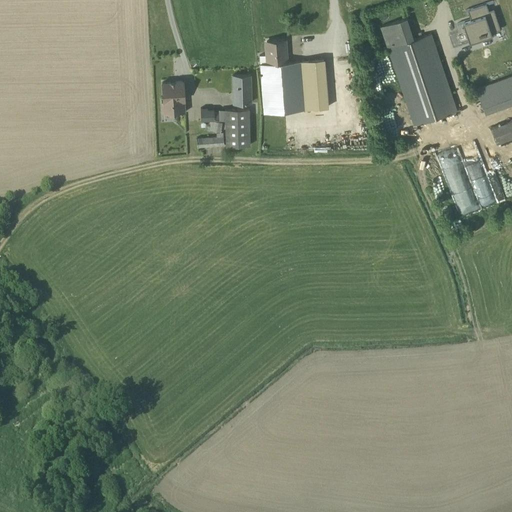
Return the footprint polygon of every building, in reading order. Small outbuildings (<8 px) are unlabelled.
[(487,11),(485,4),(467,10),(470,19),(462,22),(468,41),(491,33),(490,31),(499,29),(492,9),(487,11)] [(413,124),(456,110),(430,33),(413,37),(406,17),(379,26),(413,124)] [(287,61),(286,38),(263,39),(264,54),(259,55),(259,63),(287,61)] [(327,106),(326,92),(325,75),(324,58),(299,60),(303,108),(327,106)] [(262,111),(303,108),(300,75),(299,60),(287,61),(259,63),(262,111)] [(231,74),(231,103),(251,102),(250,73),(231,74)] [(484,113),(511,102),(511,74),(475,88),(475,89),(484,113)] [(185,112),(183,79),(160,80),(162,100),(160,101),(161,111),(161,112),(175,111),(175,112),(185,112)] [(206,107),(199,107),(200,120),(224,120),(225,145),(249,145),(248,108),(218,109),(218,110),(213,110),(213,108),(206,108),(206,107)] [(511,118),(489,128),(495,143),(511,136),(511,118)] [(207,126),(206,130),(213,131),(213,130),(220,131),(221,122),(210,120),(209,126),(207,126)] [(223,145),(222,132),(216,132),(215,136),(196,138),(197,147),(223,145)] [(469,149),(454,155),(454,159),(468,195),(456,199),(456,202),(459,211),(475,211),(489,206),(489,203),(479,178),(479,172),(493,172),(493,168),(485,149),(479,151),(479,156),(483,166),(483,169),(477,169),(469,149)]
